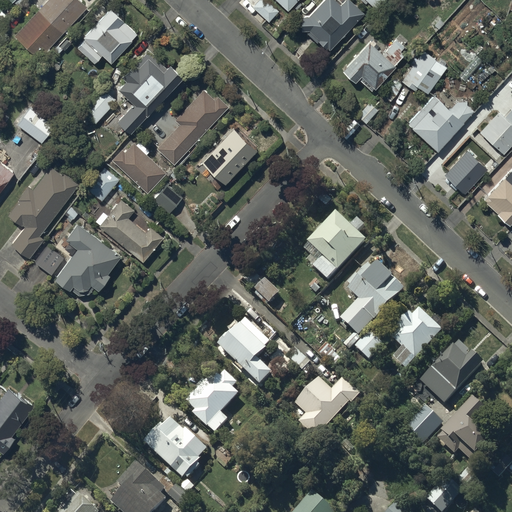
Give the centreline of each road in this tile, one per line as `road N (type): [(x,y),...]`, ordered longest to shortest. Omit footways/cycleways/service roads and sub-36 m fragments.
road 1 (residential): [(328,133),(105,379)]
road 2 (residential): [(511,308),(328,133)]
road 3 (residential): [(328,133),(187,0)]
road 4 (residential): [(105,379),(0,510)]
road 5 (residential): [(0,299),(105,379)]
